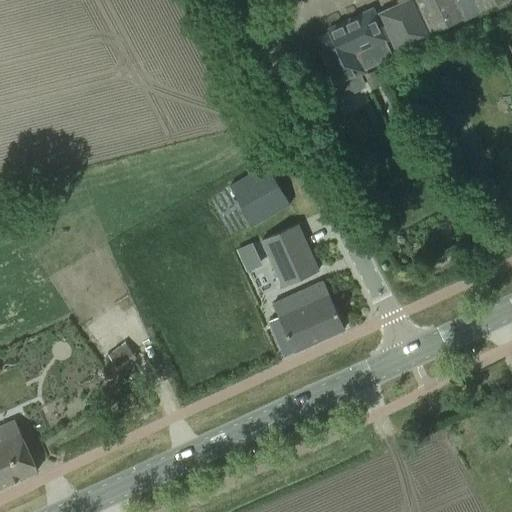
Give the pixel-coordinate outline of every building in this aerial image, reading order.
[(381,14),(397,50),(505,0),(399,0),(401,5),(381,14)] [(322,50),(319,52),(330,76),(326,78),(335,100),(364,86),(359,75),(365,72),(364,68),(379,61),(393,55),(386,40),(372,9),(327,30),(329,33),(322,36),(323,39),(322,43),(319,44),(322,50)] [(432,63),(411,72),(417,86),(438,77),(432,63)] [(231,188),(255,225),(289,204),(265,166),(231,188)] [(262,240),(283,286),(318,270),(297,224),(262,240)] [(238,249),(244,264),(259,257),(253,242),(238,249)] [(344,328),(323,284),(303,293),(309,305),(304,307),(270,322),(285,355),(295,351),(344,328)] [(26,398),(17,378),(0,386),(10,406),(26,398)] [(0,426),(0,439),(0,440),(0,439),(0,487),(37,471),(15,420),(0,426)]
